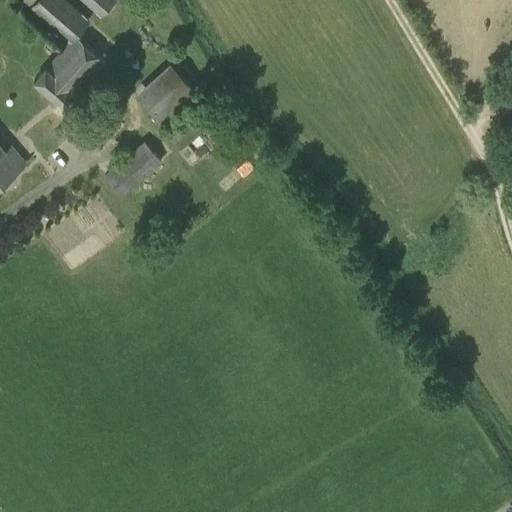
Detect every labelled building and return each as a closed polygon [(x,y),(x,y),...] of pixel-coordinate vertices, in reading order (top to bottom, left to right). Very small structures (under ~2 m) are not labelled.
[(64,45),(33,79),(60,103),(65,107),(85,83),(105,59),(75,33),(87,19),(65,0),(26,0),(29,2),(69,38),(64,45)] [(84,0),(101,15),(113,0),(84,0)] [(166,62),(134,93),(162,124),(195,93),(166,62)] [(197,98),(162,129),(174,142),(198,120),(196,118),(207,109),(197,98)] [(84,132),(102,146),(111,135),(120,124),(111,116),(118,107),(110,100),(84,132)] [(127,154),(112,168),(117,174),(109,182),(121,197),(162,160),(144,139),(127,154)] [(0,184),(25,163),(11,146),(7,149),(0,140),(0,184)]
